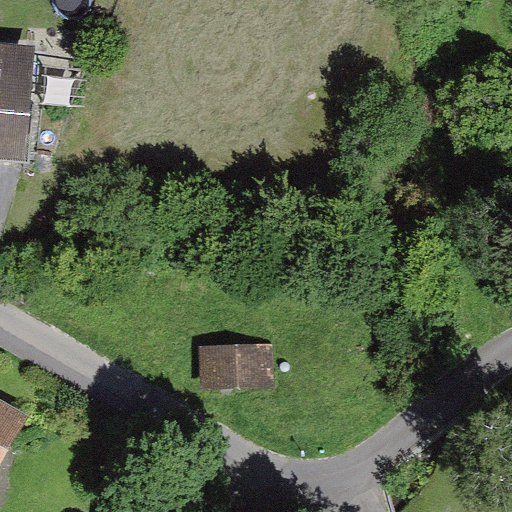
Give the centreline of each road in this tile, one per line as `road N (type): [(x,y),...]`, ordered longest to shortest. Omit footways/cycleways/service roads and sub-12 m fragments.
road 1 (residential): [(0,304),(321,511)]
road 2 (residential): [(339,511),(481,382),(511,371)]
